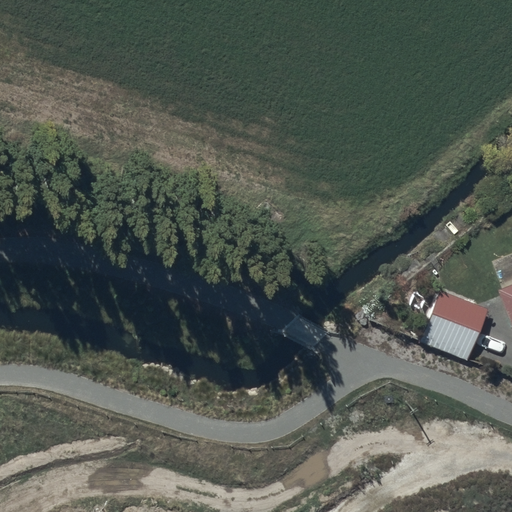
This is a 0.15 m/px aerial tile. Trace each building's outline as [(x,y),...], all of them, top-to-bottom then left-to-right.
[(511,279),(494,288),(511,331),(511,279)] [(486,304),(436,285),(416,339),(466,358),(486,304)] [(496,377),(452,356),(444,372),(488,393),(496,377)] [(486,430),(437,410),(428,432),(477,451),(486,430)] [(377,511),(379,508),(321,483),(308,511),(377,511)]
